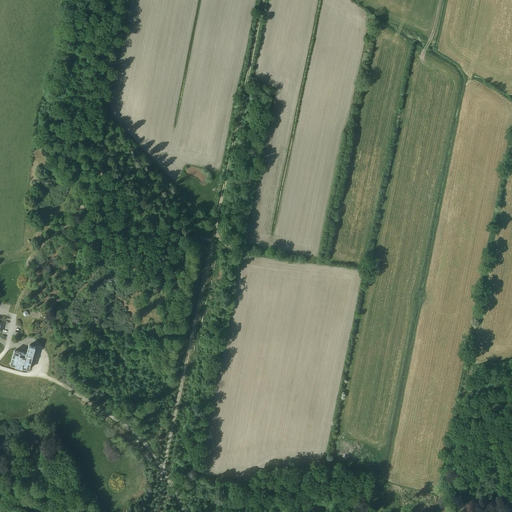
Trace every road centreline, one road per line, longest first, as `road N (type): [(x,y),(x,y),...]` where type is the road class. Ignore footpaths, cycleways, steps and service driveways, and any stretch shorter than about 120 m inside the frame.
road 1 (track): [(149,511),(263,0)]
road 2 (track): [(184,511),(146,445),(158,429),(178,320),(159,277),(115,247)]
road 3 (track): [(146,445),(42,372)]
